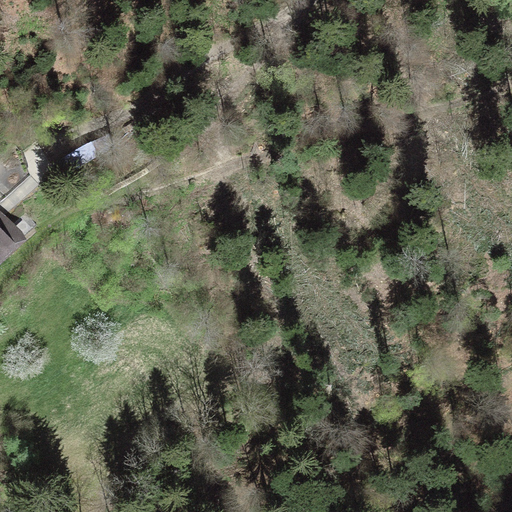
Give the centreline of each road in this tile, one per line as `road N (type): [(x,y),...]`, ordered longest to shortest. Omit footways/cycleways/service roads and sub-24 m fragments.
road 1 (track): [(305,0),(280,22),(261,158),(511,82)]
road 2 (track): [(280,22),(193,67),(127,115),(73,137),(18,189)]
road 3 (track): [(0,306),(261,158)]
